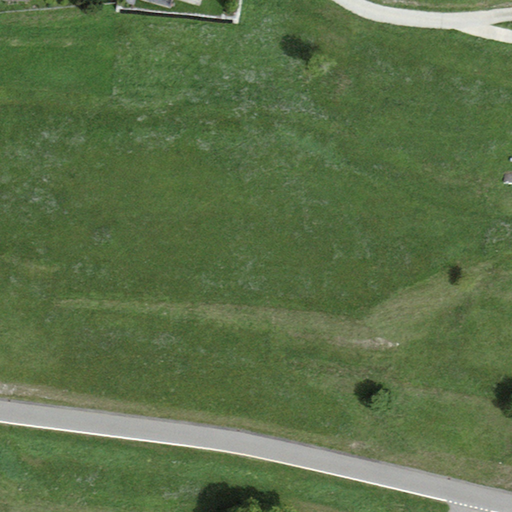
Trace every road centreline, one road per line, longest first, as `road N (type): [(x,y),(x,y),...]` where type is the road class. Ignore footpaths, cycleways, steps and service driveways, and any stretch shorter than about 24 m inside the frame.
road 1 (tertiary): [(511,505),(266,446),(0,410)]
road 2 (track): [(511,14),(451,20),(511,30)]
